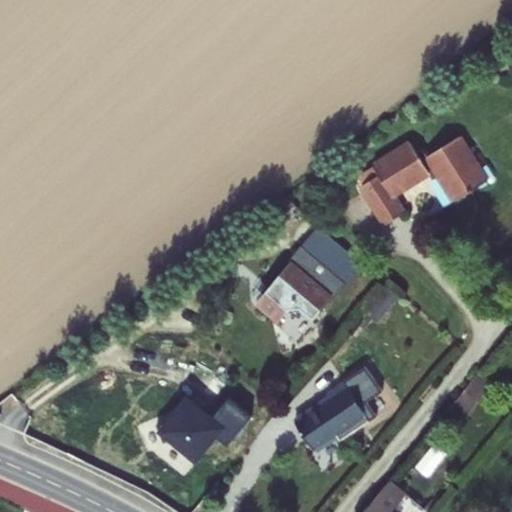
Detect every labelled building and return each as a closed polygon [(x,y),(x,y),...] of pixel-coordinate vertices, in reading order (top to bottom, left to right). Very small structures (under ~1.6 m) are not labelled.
[(424,162),(413,144),(375,166),(382,179),(362,191),(384,227),(408,213),(399,198),(436,177),(453,206),(491,184),(464,139),(424,162)] [(335,302),(293,267),(258,309),(280,328),(290,316),(302,315),(315,326),(335,302)] [(487,370),(457,406),(468,416),(498,379),(487,370)] [(348,445),(378,424),(366,408),(376,401),(360,378),(334,397),(337,402),(302,426),(323,455),(344,440),(348,445)] [(185,389),(154,427),(194,460),(216,433),(229,443),(253,414),(228,394),(213,412),(185,389)] [(388,417),(376,401),(366,408),(378,424),(388,417)] [(369,511),(390,511),(398,504),(407,511),(431,511),(434,509),(397,479),(369,511)]
